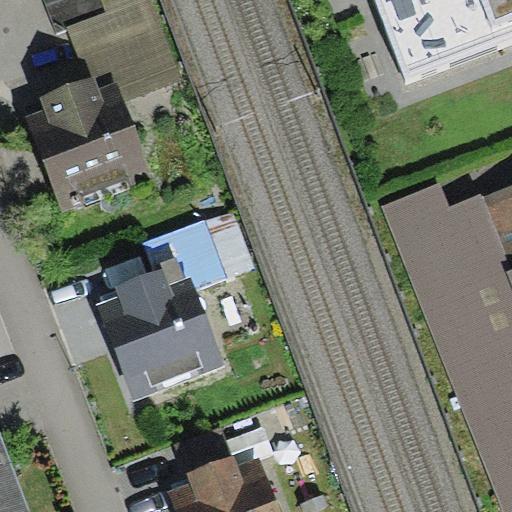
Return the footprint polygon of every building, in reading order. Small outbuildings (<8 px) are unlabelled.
[(138,0),(97,0),(140,112),(176,98),(138,0)] [(511,41),(511,0),(376,0),(406,80),(511,41)] [(52,213),(132,182),(102,105),(86,112),(79,92),(36,109),(44,128),(22,136),(52,213)] [(511,188),(401,231),(505,501),(511,497),(511,188)] [(182,200),(125,222),(133,244),(190,222),(182,200)] [(202,376),(161,274),(87,303),(128,406),(202,376)] [(265,511),(248,467),(225,476),(211,442),(174,456),(187,489),(153,503),(156,511),(265,511)] [(0,511),(18,511),(0,465),(0,511)]
